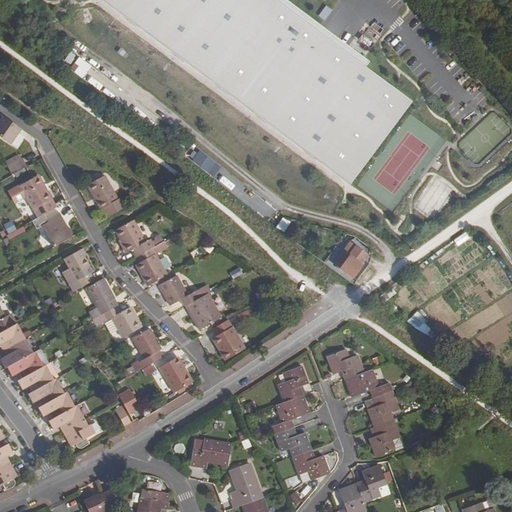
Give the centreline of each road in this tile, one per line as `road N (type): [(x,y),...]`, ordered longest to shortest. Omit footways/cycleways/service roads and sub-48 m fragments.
road 1 (residential): [(220,392),(197,354),(114,268),(41,140),(0,111)]
road 2 (unknown): [(395,270),(377,239),(292,208),(122,86)]
road 3 (unclassified): [(511,187),(343,307)]
road 4 (residential): [(220,392),(343,307)]
road 5 (residential): [(325,394),(349,459),(305,511)]
